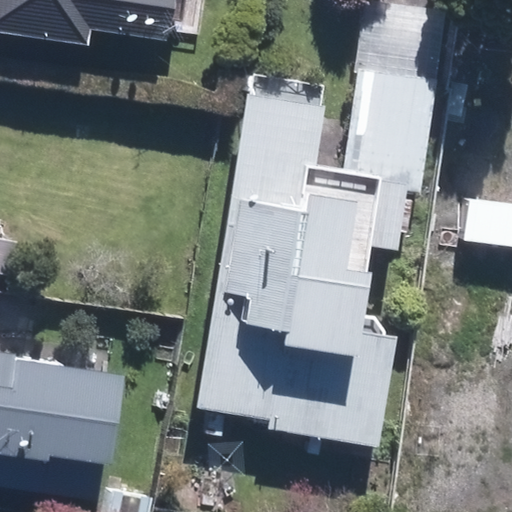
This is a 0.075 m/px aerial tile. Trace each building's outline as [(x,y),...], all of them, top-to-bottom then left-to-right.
[(0,0),(0,32),(76,43),(78,27),(153,37),(158,0),(0,0)] [(406,234),(442,9),(384,0),(362,0),(336,165),(309,160),(321,84),(243,71),(188,408),(260,420),(258,429),(372,447),(392,322),(352,316),(363,245),(391,249),(393,232),(406,234)] [(511,99),(449,91),(436,188),(511,198),(511,99)] [(13,237),(0,235),(0,271),(9,272),(13,237)] [(0,354),(0,485),(94,499),(112,370),(0,354)]
